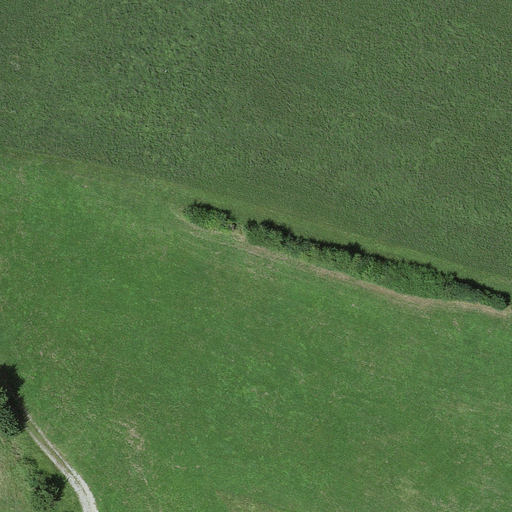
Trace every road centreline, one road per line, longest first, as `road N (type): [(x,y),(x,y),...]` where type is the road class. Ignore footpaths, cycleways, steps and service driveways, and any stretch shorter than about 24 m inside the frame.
road 1 (track): [(511,295),(151,192),(0,173)]
road 2 (track): [(0,385),(87,511)]
